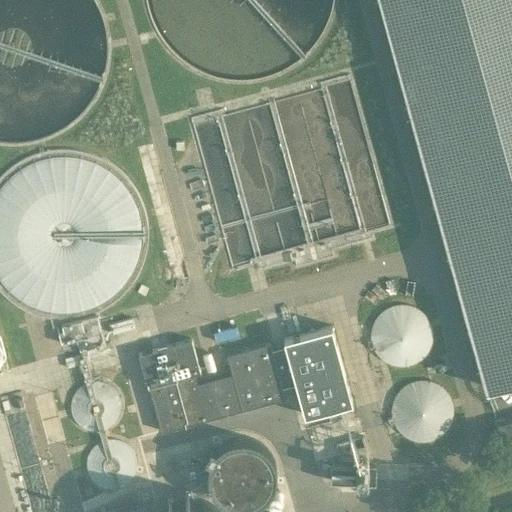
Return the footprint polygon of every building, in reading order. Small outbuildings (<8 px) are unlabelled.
[(511,0),(380,0),(486,387),(505,381),(511,379),(511,0)] [(0,286),(5,292),(16,299),(26,304),(38,308),(50,310),(56,310),(68,309),(80,307),(92,303),(97,300),(108,293),(117,285),(121,281),(128,271),(134,260),(136,254),(139,242),(140,230),(140,218),(139,212),(136,200),(131,189),(125,178),(117,169),(108,161),(97,154),(86,149),(74,146),(62,144),(50,144),(44,145),(32,148),(20,153),(15,156),(5,163),(0,167),(0,286)] [(370,332),(370,335),(370,338),(370,341),(371,344),(372,347),(373,350),(375,352),(376,355),(378,357),(380,359),(383,361),(385,363),(388,364),(391,365),(394,366),(397,367),(400,367),(403,367),(406,367),(409,366),(411,365),(414,364),(417,363),(419,361),(422,359),(424,357),(426,355),(427,352),(429,350),(430,347),(431,344),(432,341),(432,338),(432,335),(432,332),(431,329),(430,326),(429,324),(428,321),(426,318),(425,316),(423,314),(420,312),(418,310),(415,309),(413,307),(410,306),(407,306),(404,305),(401,305),(398,305),(395,306),(392,306),(389,307),(386,309),(384,310),(381,312),(379,314),(377,316),(375,319),(374,321),(372,324),(371,327),(371,330),(370,332)] [(61,324),(56,326),(58,333),(61,343),(76,339),(76,342),(77,345),(79,350),(84,353),(101,348),(104,343),(102,338),(102,336),(101,333),(97,316),(61,324)] [(295,384),(304,413),(352,401),(331,327),(283,340),(284,346),(270,349),(269,344),(227,355),(231,374),(197,383),(194,373),(200,372),(190,340),(139,354),(146,386),(149,385),(162,430),(284,398),(281,388),(295,384)] [(391,408),(390,411),(391,414),(391,417),(392,420),(392,422),(394,425),(395,428),(397,430),(399,432),(401,434),(403,436),(406,438),(408,439),(411,441),(414,441),(417,442),(420,442),(423,443),(426,442),(428,442),(431,441),(434,440),(437,439),(439,437),(442,435),(444,433),(446,431),(448,429),(449,426),(450,423),(451,421),(452,418),(453,415),(453,412),(453,409),(453,406),(452,403),(451,400),(450,398),(448,395),(447,393),(445,390),(443,388),(440,386),(438,385),(435,383),(432,382),(430,381),(427,381),(424,380),(421,380),(418,380),(415,381),(412,382),(409,383),(407,384),(404,386),(402,387),(399,389),(397,392),(396,394),(394,396),(393,399),(392,402),(391,405),(391,408)] [(93,419),(94,396),(76,395),(75,419),(93,419)] [(511,419),(496,424),(508,467),(511,465),(511,419)] [(258,511),(255,495),(298,485),(287,433),(219,448),(226,476),(204,481),(203,480),(188,483),(189,492),(177,495),(180,509),(169,511),(168,511),(258,511)]
